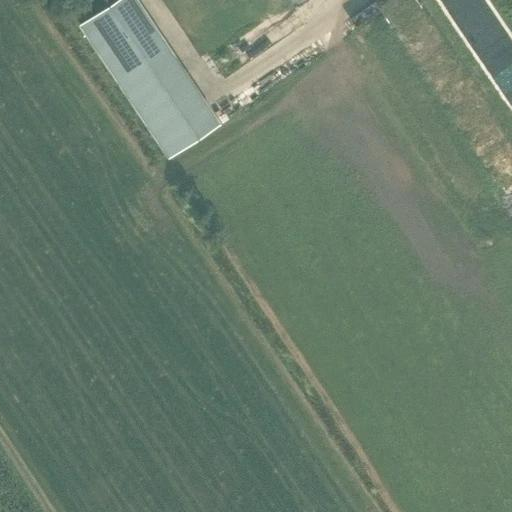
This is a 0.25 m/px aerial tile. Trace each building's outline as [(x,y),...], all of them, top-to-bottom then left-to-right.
[(221,125),(137,0),(118,0),(82,25),(171,158),(221,125)] [(487,0),(467,0),(474,11),(489,2),(487,0)] [(236,112),(262,97),(256,87),(230,101),(236,112)] [(475,109),(459,111),(462,135),(496,130),(491,99),(474,101),(475,109)] [(511,186),(500,195),(511,210),(511,186)]
